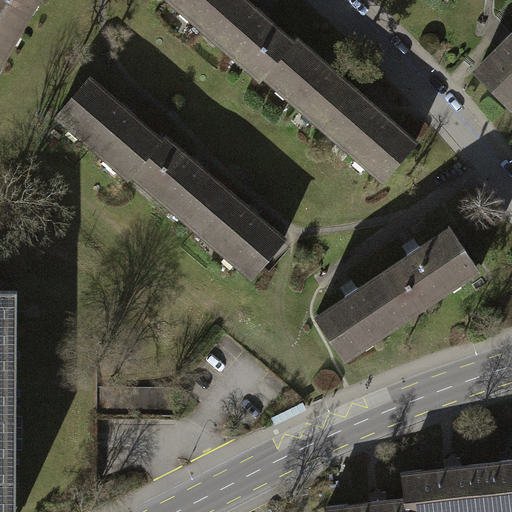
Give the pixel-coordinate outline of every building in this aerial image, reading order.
[(5,5),(26,16),(34,0),(0,0),(0,9),(2,11),(5,5)] [(215,8),(221,0),(169,0),(204,30),(220,12),(215,8)] [(263,74),(291,42),(264,19),(266,16),(254,6),(252,8),(242,0),(221,0),(215,8),(220,12),(204,30),(260,77),(263,74)] [(2,11),(0,9),(0,62),(26,16),(5,5),(2,11)] [(508,107),(511,102),(511,33),(501,44),(503,46),(476,74),(508,107)] [(338,106),(351,90),(330,72),(333,69),(321,59),(319,61),(293,39),(291,42),(263,74),(329,130),(344,111),(338,106)] [(132,171),(158,140),(129,115),(131,112),(119,101),(116,104),(87,79),(57,114),(128,175),(132,171)] [(344,111),(329,130),(384,177),(413,142),(386,119),(388,117),(378,108),(376,111),(351,90),(338,106),(344,111)] [(158,140),(132,171),(196,227),(211,209),(206,204),(221,187),(198,167),(200,165),(189,155),(187,158),(162,136),(158,140)] [(211,209),(196,227),(252,275),(282,240),(255,217),(257,215),(244,203),(242,206),(221,187),(206,204),(211,209)] [(407,257),(380,275),(394,295),(400,290),(412,309),(474,268),(448,229),(418,249),(416,246),(404,253),(407,257)] [(338,357),(412,309),(400,290),(394,295),(380,275),(355,291),(353,289),(342,296),(344,299),(313,319),(338,357)] [(0,368),(15,368),(15,289),(0,289),(0,368)] [(0,446),(16,446),(15,368),(0,368),(0,446)] [(178,387),(96,388),(97,420),(178,418),(178,387)] [(15,511),(16,446),(0,446),(0,511),(15,511)] [(481,466),(486,511),(511,511),(511,449),(508,447),(503,452),(499,452),(500,464),(481,466)] [(486,511),(481,466),(461,468),(460,457),(456,457),(450,454),(446,458),(443,459),(444,469),(422,472),(421,468),(403,470),(407,500),(407,511),(486,511)] [(407,511),(407,500),(386,503),(385,491),(381,491),(376,489),(372,492),(368,493),(369,504),(348,507),(347,502),(326,505),(327,511),(407,511)]
